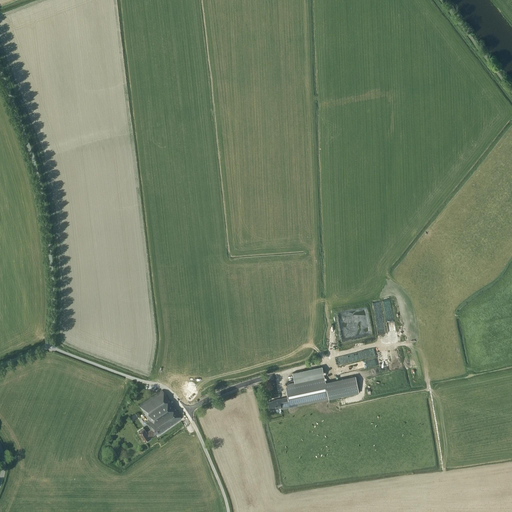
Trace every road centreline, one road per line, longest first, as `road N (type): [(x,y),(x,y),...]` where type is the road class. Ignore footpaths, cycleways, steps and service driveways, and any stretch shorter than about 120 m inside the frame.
road 1 (unclassified): [(46,344),(46,225),(35,165),(0,67)]
road 2 (unclassified): [(46,344),(166,390),(189,417),(227,511)]
